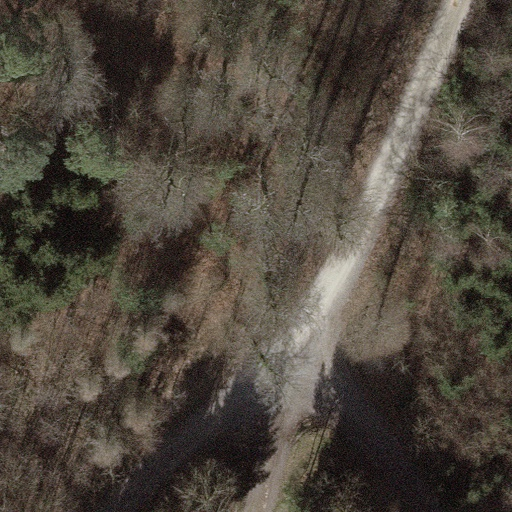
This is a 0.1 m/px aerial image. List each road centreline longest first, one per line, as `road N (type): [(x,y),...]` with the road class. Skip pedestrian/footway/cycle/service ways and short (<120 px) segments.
road 1 (track): [(302,328),(348,251),(460,0)]
road 2 (track): [(112,511),(302,328)]
road 3 (track): [(430,511),(302,328)]
road 4 (track): [(302,328),(291,405),(252,511)]
